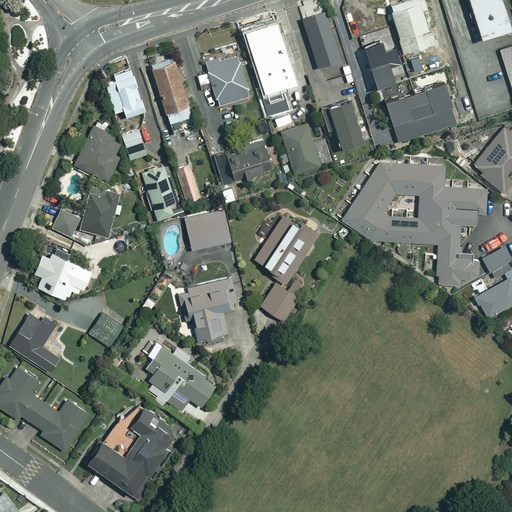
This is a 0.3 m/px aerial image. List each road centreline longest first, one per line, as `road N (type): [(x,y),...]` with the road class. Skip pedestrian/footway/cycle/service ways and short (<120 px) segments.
road 1 (residential): [(84,37),(69,56),(0,235)]
road 2 (residential): [(84,37),(120,20),(214,0)]
